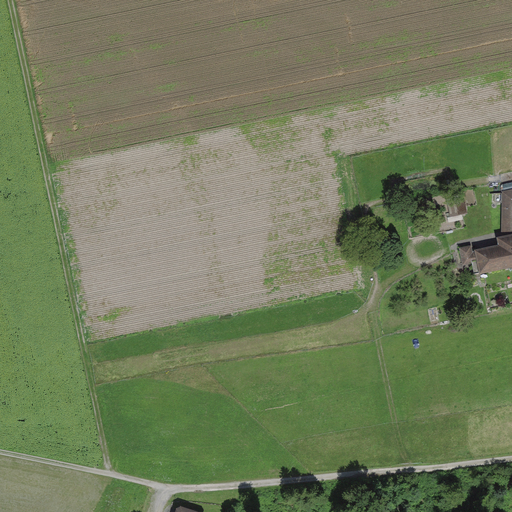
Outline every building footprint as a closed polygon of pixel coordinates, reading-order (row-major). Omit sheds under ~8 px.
[(511,191),(504,193),(503,237),(511,234),(511,191)] [(449,204),(452,217),(467,213),(464,200),(449,204)] [(397,227),(395,215),(369,220),(371,232),(397,227)] [(499,247),(475,252),(476,255),(478,262),(480,275),(511,268),(511,234),(503,237),(497,238),(499,247)] [(471,246),(460,249),(463,265),(478,262),(476,255),(473,255),(471,246)]
